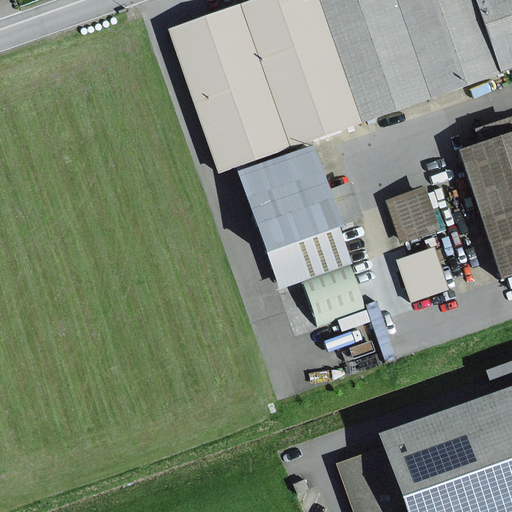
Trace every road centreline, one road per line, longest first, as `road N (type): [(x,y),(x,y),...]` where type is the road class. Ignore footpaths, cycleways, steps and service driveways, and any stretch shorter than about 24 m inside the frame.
road 1 (unknown): [(149,0),(296,373),(511,301)]
road 2 (unknown): [(511,92),(385,136)]
